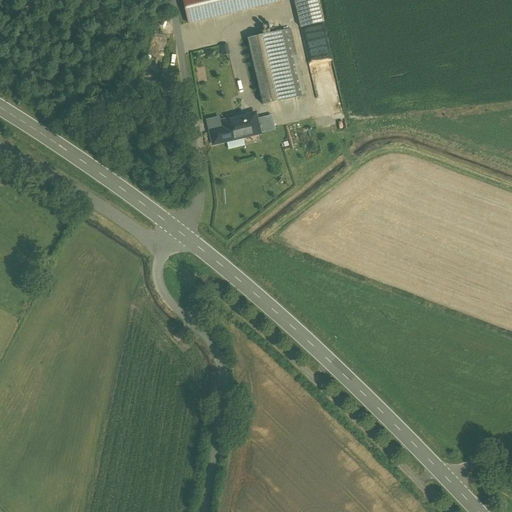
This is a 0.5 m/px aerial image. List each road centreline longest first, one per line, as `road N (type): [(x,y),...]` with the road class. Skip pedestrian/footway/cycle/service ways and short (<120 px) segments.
road 1 (secondary): [(176,232),(264,303),(442,476)]
road 2 (unclassified): [(176,232),(162,253),(158,284),(206,340),(221,374),(206,511)]
road 3 (unclassified): [(165,0),(206,178),(176,232)]
road 4 (secondary): [(0,108),(176,232)]
